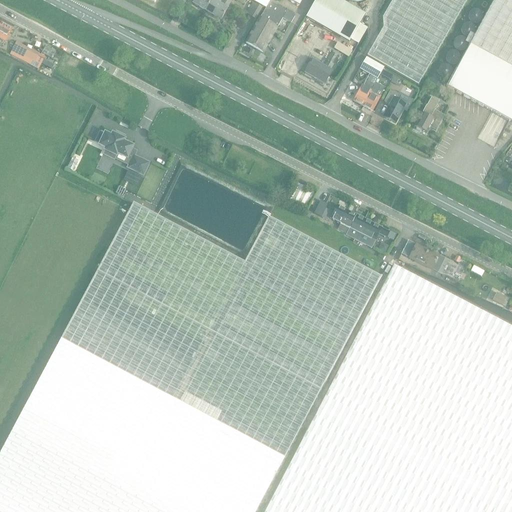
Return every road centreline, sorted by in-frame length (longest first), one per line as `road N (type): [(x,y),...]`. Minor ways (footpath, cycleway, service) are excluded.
road 1 (unclassified): [(511,273),(0,4)]
road 2 (primary): [(511,238),(85,15)]
road 3 (unclassified): [(511,204),(223,58)]
road 4 (unclassified): [(223,58),(112,17),(85,15)]
road 5 (unclassified): [(223,58),(115,0)]
